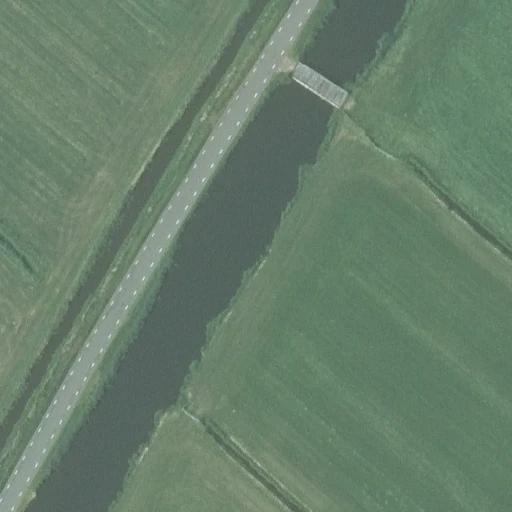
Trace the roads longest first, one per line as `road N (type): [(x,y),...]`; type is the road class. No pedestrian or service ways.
road 1 (unclassified): [(5,511),(89,354),(303,0)]
road 2 (track): [(511,226),(423,146),(393,139),(271,57)]
